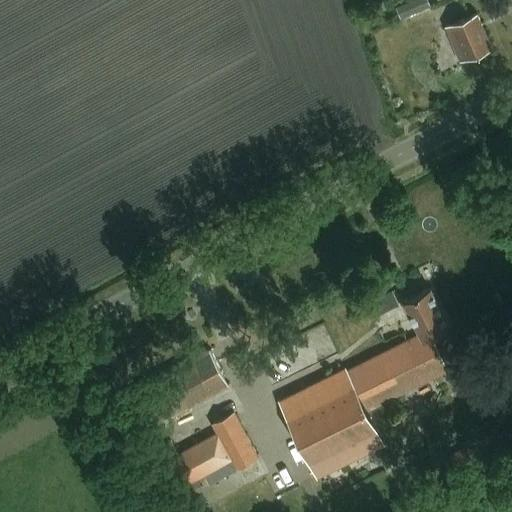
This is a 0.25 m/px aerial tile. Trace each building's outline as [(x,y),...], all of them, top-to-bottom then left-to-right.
[(401,20),(431,7),(428,0),(414,0),(396,8),(401,20)] [(461,61),(491,49),(478,14),(447,26),(461,61)] [(369,409),(451,369),(434,334),(451,326),(432,287),(405,300),(420,332),(349,367),(348,365),(280,398),(318,475),(385,442),(369,409)] [(151,427),(230,385),(211,349),(132,391),(151,427)] [(260,458),(235,411),(212,425),(217,434),(162,464),(176,491),(222,465),(226,472),(236,468),(237,470),(260,458)]
